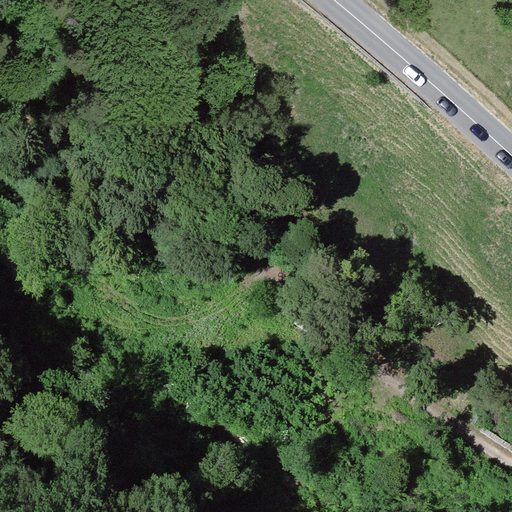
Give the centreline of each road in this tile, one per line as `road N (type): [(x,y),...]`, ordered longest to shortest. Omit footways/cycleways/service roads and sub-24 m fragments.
road 1 (track): [(511,456),(363,351),(273,271)]
road 2 (secondary): [(332,0),(511,155)]
